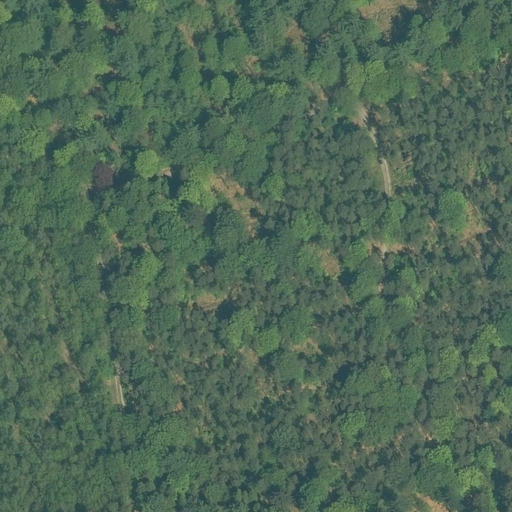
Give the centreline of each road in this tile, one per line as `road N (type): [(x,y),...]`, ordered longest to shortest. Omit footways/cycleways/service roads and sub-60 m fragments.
road 1 (track): [(330,0),(327,48),(387,186),(384,315),(460,511)]
road 2 (track): [(89,207),(511,33)]
road 3 (track): [(89,207),(135,511)]
road 4 (track): [(0,98),(89,207)]
